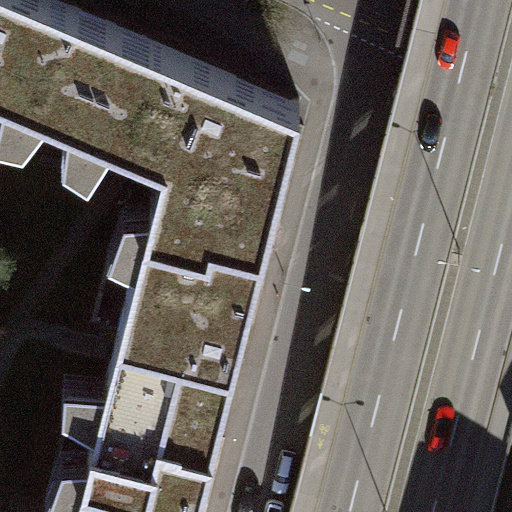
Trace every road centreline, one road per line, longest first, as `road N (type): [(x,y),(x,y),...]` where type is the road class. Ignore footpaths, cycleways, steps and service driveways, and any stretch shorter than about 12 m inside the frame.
road 1 (tertiary): [(476,0),(351,511)]
road 2 (tertiary): [(342,166),(256,511)]
road 3 (tertiary): [(434,511),(511,196)]
road 4 (tertiary): [(511,182),(446,160),(342,166)]
road 5 (tertiary): [(380,0),(342,166)]
